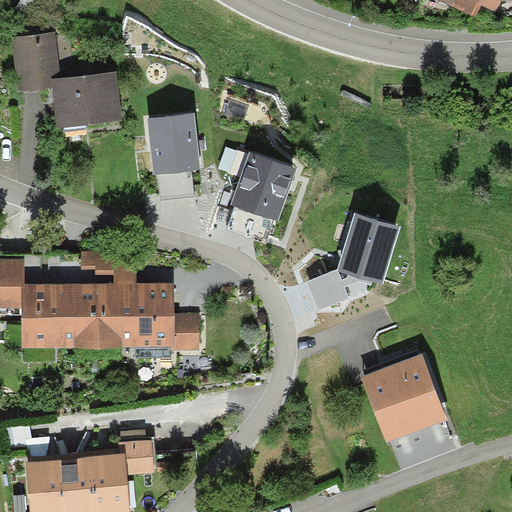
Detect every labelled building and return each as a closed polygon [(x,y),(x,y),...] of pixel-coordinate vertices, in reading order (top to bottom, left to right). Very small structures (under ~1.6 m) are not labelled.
[(511,0),(435,0),(477,19),(482,7),(497,14),(503,0),(511,4),(511,0)] [(12,38),(19,93),(53,89),(53,82),(61,81),(55,33),(12,38)] [(53,89),(59,131),(126,123),(120,73),(83,78),(61,81),(53,82),(53,89)] [(158,175),(161,202),(201,198),(197,169),(200,169),(198,156),(194,115),(148,120),(155,175),(158,175)] [(243,175),(232,203),(235,204),(228,226),(267,243),(297,168),(240,147),(231,171),(243,175)] [(0,308),(21,308),(21,350),(175,350),(175,354),(198,354),(198,316),(174,316),(174,286),(138,286),(138,268),(98,255),(24,254),(24,260),(0,260),(0,308)] [(422,356),(364,379),(389,443),(430,426),(447,420),(422,356)] [(126,456),(127,475),(155,474),(153,441),(119,442),(120,452),(120,456),(126,456)] [(53,457),(26,459),(30,511),(130,511),(127,475),(126,456),(120,456),(120,452),(104,453),(83,454),(53,457)]
